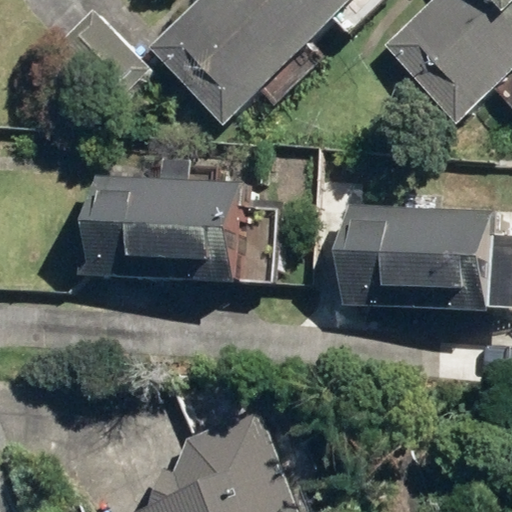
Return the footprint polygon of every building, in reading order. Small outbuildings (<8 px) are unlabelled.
[(368,0),(210,0),(158,52),(235,130),(368,0)] [(511,0),(450,0),(398,52),(475,129),(508,96),(511,100),(511,0)] [(291,290),(296,190),(210,185),(211,162),(178,161),(176,183),(106,179),(103,228),(256,237),(254,288),(291,290)] [(511,188),(495,188),(494,212),(364,206),(361,259),(403,261),(402,292),(504,297),(503,319),(511,319),(511,188)] [(154,505),(139,511),(333,511),(281,403),(168,457),(177,476),(146,490),(154,505)]
